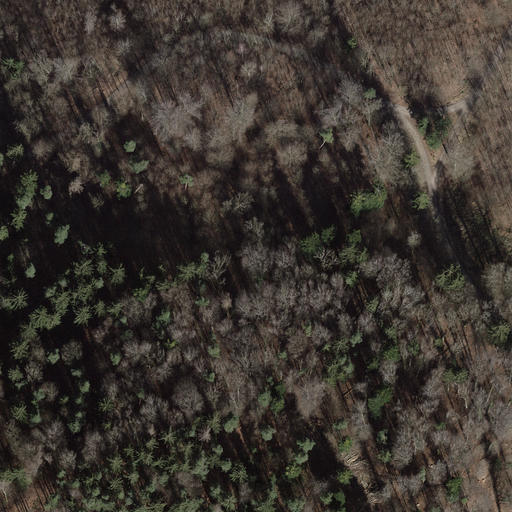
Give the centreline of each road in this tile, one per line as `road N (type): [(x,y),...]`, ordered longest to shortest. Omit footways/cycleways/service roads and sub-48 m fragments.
road 1 (track): [(0,158),(47,146),(164,54),(211,35),(284,46),(392,108)]
road 2 (track): [(392,108),(426,161),(440,228),(458,265),(511,330)]
road 3 (track): [(432,191),(511,31)]
